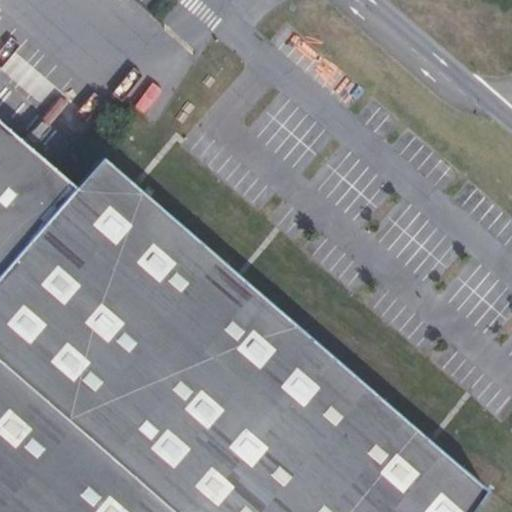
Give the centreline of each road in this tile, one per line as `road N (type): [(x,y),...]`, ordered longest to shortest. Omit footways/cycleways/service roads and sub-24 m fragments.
road 1 (unknown): [(511,385),(218,126),(222,102),(267,58)]
road 2 (unknown): [(267,58),(511,277)]
